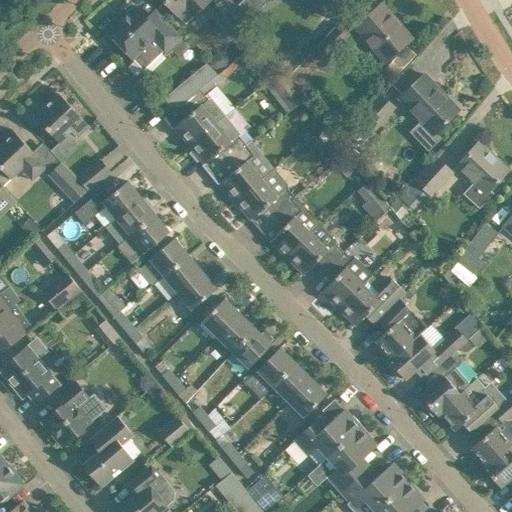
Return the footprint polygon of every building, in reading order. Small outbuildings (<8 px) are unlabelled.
[(209,0),(162,0),(176,14),(177,13),(186,23),(209,0)] [(232,36),(245,26),(224,0),(222,0),(210,9),(232,36)] [(385,62),(397,51),(412,38),(382,3),(355,26),(385,62)] [(139,65),(148,65),(162,52),(163,54),(182,36),(160,13),(151,22),(136,6),(107,32),(132,58),(133,58),(139,65)] [(349,34),(337,23),(312,51),(323,62),(349,34)] [(259,41),(251,48),(264,65),(273,77),(281,70),(259,41)] [(433,134),(444,124),(459,110),(458,109),(457,110),(439,91),(440,90),(424,74),(399,98),(433,134)] [(174,126),(189,145),(226,115),(211,96),(209,98),(206,95),(218,86),(212,79),(181,104),(189,114),(174,126)] [(167,86),(152,98),(165,113),(180,101),(167,86)] [(295,86),(281,98),(289,109),(291,107),(303,97),(295,86)] [(35,116),(49,130),(60,142),(71,131),(77,137),(89,125),(59,93),(35,116)] [(363,118),(357,125),(369,135),(375,128),(377,130),(395,108),(381,96),(379,94),(361,116),(362,117),(363,118)] [(192,148),(188,150),(196,160),(199,157),(201,159),(204,163),(220,151),(228,160),(245,145),(248,143),(241,133),(226,115),(189,145),(192,148)] [(0,184),(2,187),(11,178),(21,168),(32,180),(47,166),(11,129),(2,138),(4,140),(0,144),(0,184)] [(490,189),(495,184),(508,169),(508,168),(507,169),(489,153),(490,152),(479,142),(456,166),(474,182),(464,193),(480,207),(494,192),(490,189)] [(235,169),(220,182),(235,201),(262,179),(247,160),(253,155),(245,145),(228,160),(235,169)] [(409,185),(390,205),(402,217),(410,207),(412,209),(421,200),(428,192),(430,195),(452,172),(435,157),(414,180),(409,185)] [(101,159),(77,179),(88,190),(111,172),(101,159)] [(88,190),(77,179),(61,162),(48,174),(74,202),(88,190)] [(262,179),(235,201),(251,219),(266,207),(275,216),(291,201),(296,197),(295,196),(286,185),(287,183),(274,168),(262,179)] [(367,198),(376,188),(366,179),(357,188),(367,198)] [(106,206),(117,219),(142,198),(128,180),(108,196),(102,189),(75,212),(85,224),(106,206)] [(385,194),(398,195),(399,181),(386,180),(385,194)] [(377,193),(363,206),(375,220),(390,207),(380,196),(377,193)] [(142,198),(117,219),(118,220),(130,235),(156,214),(142,198)] [(284,226),(270,241),(287,257),(312,232),(294,216),(300,210),(291,201),(275,216),(284,226)] [(156,214),(130,235),(144,252),(170,231),(156,214)] [(390,214),(377,227),(388,237),(400,224),(390,214)] [(21,227),(32,237),(41,228),(30,217),(21,227)] [(484,222),(455,259),(472,272),(482,260),(478,257),(498,232),(484,222)] [(312,232),(287,257),(304,274),(318,260),(327,269),(343,253),(333,244),(336,241),(320,225),(322,224),(321,223),(312,232)] [(47,235),(65,256),(72,250),(66,244),(54,229),(47,235)] [(38,237),(27,247),(32,253),(44,243),(38,237)] [(151,261),(141,269),(153,284),(164,276),(189,255),(175,237),(160,250),(150,258),(151,261)] [(65,256),(81,276),(88,270),(72,250),(65,256)] [(321,291),(339,308),(371,276),(353,259),(351,261),(343,253),(327,269),(335,277),(321,291)] [(189,255),(164,276),(177,292),(203,271),(189,255)] [(81,276),(98,296),(104,290),(88,270),(81,276)] [(0,271),(0,351),(27,332),(0,295),(0,292),(10,285),(0,271)] [(203,271),(177,292),(191,309),(217,288),(203,271)] [(57,308),(81,289),(67,272),(43,290),(57,308)] [(371,276),(339,308),(356,325),(370,311),(379,319),(406,292),(393,280),(386,287),(372,274),(371,276)] [(413,285),(406,292),(411,297),(418,289),(413,285)] [(105,290),(98,296),(106,306),(114,316),(121,310),(126,306),(110,286),(105,290)] [(388,360),(389,360),(426,327),(410,311),(412,309),(401,298),(406,292),(379,319),(387,329),(376,339),(391,357),(388,360)] [(202,321),(217,337),(241,313),(225,298),(202,321)] [(241,313),(217,337),(233,352),(256,328),(241,313)] [(421,331),(389,360),(395,368),(394,370),(394,372),(398,378),(401,378),(403,376),(405,378),(414,370),(421,378),(453,350),(457,347),(469,337),(480,327),(469,315),(457,325),(459,327),(445,339),(430,323),(427,327),(421,331)] [(120,323),(132,338),(139,332),(127,317),(120,323)] [(233,352),(248,368),(272,344),(270,342),(273,338),(266,331),(262,334),(256,328),(233,352)] [(116,332),(105,341),(109,346),(120,337),(116,332)] [(151,347),(139,332),(132,338),(144,352),(151,347)] [(36,403),(59,384),(36,356),(45,349),(34,337),(26,343),(28,346),(0,368),(23,397),(28,392),(36,403)] [(469,337),(457,347),(461,351),(467,351),(475,344),(469,337)] [(257,370),(273,386),(296,362),(280,347),(257,370)] [(419,399),(419,401),(424,407),(427,407),(429,405),(436,414),(471,383),(456,366),(462,361),(453,350),(421,378),(430,388),(420,396),(422,397),(419,399)] [(296,362),(273,386),(288,401),(311,377),(296,362)] [(162,374),(170,384),(177,378),(169,369),(162,374)] [(327,393),(311,377),(288,401),(304,417),(327,393)] [(185,388),(177,378),(170,384),(178,394),(185,388)] [(440,412),(456,429),(463,423),(470,431),(493,410),(498,406),(482,389),(485,387),(477,378),(471,383),(436,414),(437,415),(440,412)] [(83,428),(107,408),(94,392),(88,397),(74,380),(49,400),(57,409),(43,421),(62,445),(75,434),(83,428)] [(498,406),(493,410),(502,420),(504,422),(507,420),(511,415),(511,395),(507,400),(506,399),(498,406)] [(193,411),(201,421),(208,415),(200,406),(193,411)] [(318,418),(295,438),(295,439),(309,454),(318,465),(328,456),(363,425),(353,415),(351,417),(344,410),(326,426),(318,418)] [(95,479),(102,487),(134,460),(122,445),(134,435),(118,415),(91,437),(89,439),(98,450),(82,463),(86,468),(87,470),(88,472),(89,474),(92,476),(93,478),(95,479)] [(216,425),(208,415),(201,421),(209,431),(216,425)] [(171,446),(189,431),(177,416),(159,431),(171,446)] [(481,439),(471,447),(488,465),(511,444),(511,425),(511,424),(506,429),(500,422),(481,439)] [(328,476),(342,492),(366,471),(358,462),(376,445),(370,438),(372,436),(363,425),(328,456),(337,467),(328,476)] [(83,428),(75,434),(83,443),(89,439),(91,437),(83,428)] [(224,448),(235,462),(242,456),(230,443),(224,448)] [(511,444),(488,465),(484,468),(500,486),(510,477),(511,479),(511,444)] [(0,503),(23,484),(0,455),(0,503)] [(158,511),(174,499),(175,490),(152,462),(124,485),(133,496),(117,509),(119,511),(158,511)] [(354,511),(373,511),(376,510),(410,479),(401,469),(398,471),(392,463),(373,480),(366,471),(342,492),(350,501),(347,503),(354,511)] [(216,485),(227,499),(243,486),(231,472),(216,485)] [(420,490),(410,479),(376,510),(377,511),(409,511),(424,499),(417,492),(420,490)] [(46,511),(45,511),(43,511),(38,511),(36,509),(32,511),(23,500),(8,511),(46,511)]
